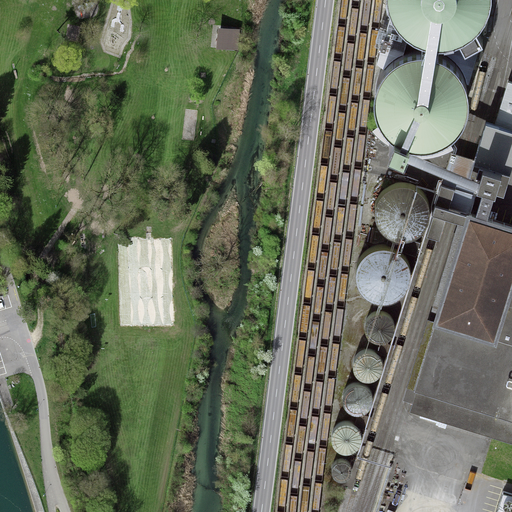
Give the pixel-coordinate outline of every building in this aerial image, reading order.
[(423,0),(426,2),(438,8),(451,9),(464,6),(475,0),(423,0)] [(239,30),(221,28),(219,45),(237,47),(239,30)] [(425,42),(409,44),(396,51),(385,62),(378,76),(376,91),(379,106),(387,119),(372,131),(381,142),(395,150),(408,154),(421,154),(440,152),(455,147),(445,131),(457,121),(466,109),(470,94),(469,78),(463,64),(453,52),(440,45),(425,42)] [(495,122),(486,119),(467,178),(503,189),(511,160),(511,98),(503,96),(495,122)] [(443,180),(427,234),(439,237),(455,183),(443,180)] [(409,183),(399,182),(390,185),(382,190),(377,198),(374,207),(375,217),(378,225),(385,232),(393,237),(403,239),(412,237),(420,233),(426,226),(430,218),(431,209),(429,200),(424,192),(417,186),(409,183)] [(511,224),(469,211),(414,388),(416,389),(410,410),(511,441),(511,224)] [(390,245),(380,245),(371,247),(363,253),(357,261),(355,270),(356,280),(360,289),(366,296),(375,300),(384,301),(393,299),(401,295),(407,288),(411,280),(412,271),(410,263),(405,255),(398,249),(390,245)] [(371,314),(367,317),(365,322),(365,328),(366,333),(369,337),(373,341),(378,342),(383,342),(389,341),(393,337),(396,333),(397,328),(396,322),(394,318),(390,314),(386,311),(381,311),(376,311),(371,314)] [(359,352),(356,356),(353,361),(353,366),(354,371),(357,376),(362,379),(367,381),(373,380),(377,378),(381,375),(384,371),(385,366),(384,361),(382,356),(379,352),(375,350),(370,349),(364,349),(359,352)] [(348,385),(344,389),(341,394),(341,399),(342,404),(345,409),(350,412),(355,414),(361,413),(365,411),(369,408),(372,404),(373,399),(372,394),(371,389),(367,385),(363,383),(358,382),(353,382),(348,385)] [(338,423),(334,427),(332,432),(331,437),(333,443),(336,447),(340,450),(346,452),(351,452),(356,450),(360,446),(362,442),(363,437),(363,432),(361,428),(358,424),(353,421),(348,420),(343,421),(338,423)] [(335,460),(333,463),(332,466),(331,470),(332,473),(334,476),(337,478),(341,479),(345,479),(348,477),(350,475),(352,472),(353,469),(352,465),(351,462),(349,460),(346,458),(342,458),(339,458),(335,460)]
